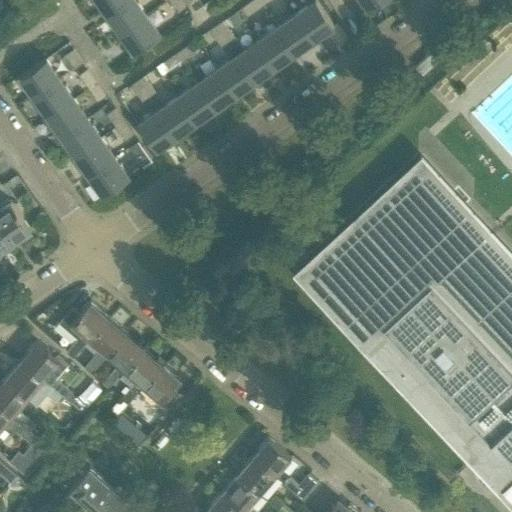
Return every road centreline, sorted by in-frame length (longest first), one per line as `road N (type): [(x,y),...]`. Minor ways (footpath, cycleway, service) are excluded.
road 1 (residential): [(90,249),(447,2)]
road 2 (residential): [(398,511),(90,249)]
road 3 (residential): [(90,249),(0,113)]
